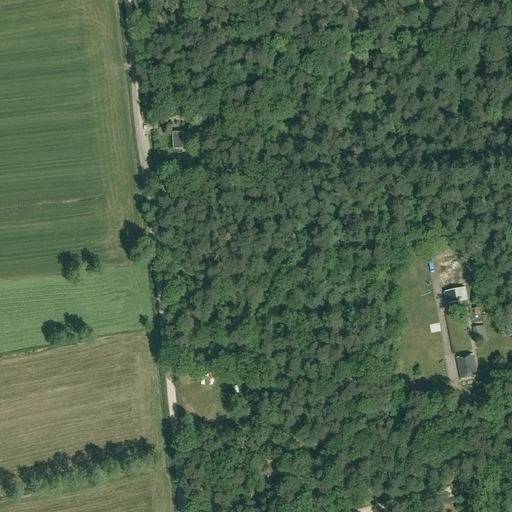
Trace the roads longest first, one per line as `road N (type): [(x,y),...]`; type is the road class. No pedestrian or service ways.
road 1 (track): [(127,0),(182,511)]
road 2 (track): [(367,511),(511,474)]
